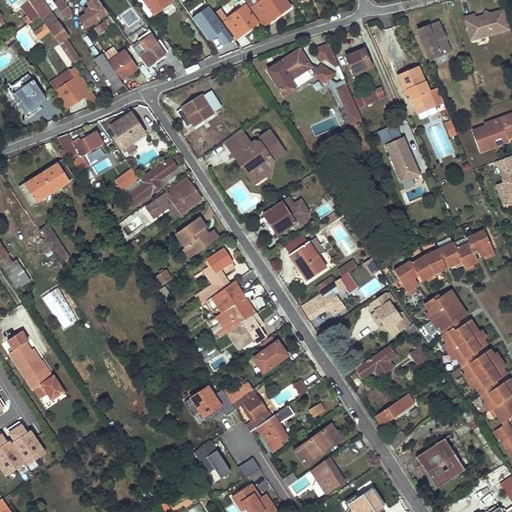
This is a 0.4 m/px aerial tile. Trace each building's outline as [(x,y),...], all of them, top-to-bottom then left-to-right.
[(40,17),(43,22),(52,16),(41,0),(36,0),(31,4),(40,17)] [(64,14),(69,10),(65,4),(66,3),(63,0),(58,0),(55,3),(64,14)] [(78,19),(85,28),(108,13),(98,0),(92,0),(87,4),(90,7),(84,11),(87,14),(78,19)] [(142,0),(143,1),(139,4),(149,18),(171,3),(168,0),(142,0)] [(234,41),(258,23),(245,6),(247,5),(243,0),(241,0),(238,2),(242,8),(227,20),(220,10),(214,14),(234,41)] [(263,27),(290,7),(284,0),(261,0),(258,3),(255,0),(243,0),(247,5),(263,27)] [(32,22),(40,17),(31,4),(28,1),(21,6),(32,22)] [(73,15),(69,10),(64,14),(67,19),(73,15)] [(509,31),(503,10),(476,18),(475,15),(464,18),(471,42),(509,31)] [(214,48),(221,43),(217,37),(212,28),(202,13),(193,19),(214,48)] [(67,40),(69,39),(52,16),(43,22),(45,25),(50,32),(73,64),(80,59),(67,40)] [(438,22),(417,31),(430,60),(451,52),(438,22)] [(95,28),(99,34),(106,29),(101,23),(95,28)] [(38,40),(50,32),(45,25),(33,33),(38,40)] [(217,37),(221,34),(215,26),(212,28),(217,37)] [(148,67),(164,55),(149,35),(133,48),(139,56),(140,56),(148,67)] [(6,42),(9,46),(17,41),(13,37),(6,42)] [(267,71),(284,97),(295,90),(289,81),(310,67),(299,50),(267,71)] [(364,50),(346,58),(353,73),(370,66),(364,50)] [(137,69),(126,52),(115,59),(114,58),(108,62),(120,80),(137,69)] [(116,90),(123,85),(102,54),(94,60),(116,90)] [(418,67),(398,76),(404,91),(407,90),(415,109),(433,101),(435,107),(443,103),(437,90),(429,93),(418,67)] [(93,106),(99,103),(74,68),(49,83),(67,108),(85,95),(93,106)] [(228,73),(211,80),(214,88),(231,80),(228,73)] [(38,104),(45,99),(28,74),(7,88),(22,110),(36,101),(38,104)] [(361,127),(365,126),(361,117),(360,118),(345,85),(336,89),(352,124),(358,121),(361,127)] [(360,93),(354,96),(359,108),(385,98),(381,87),(361,95),(360,93)] [(213,114),(213,113),(221,107),(211,91),(203,97),(202,96),(177,112),(187,128),(192,125),(193,126),(213,114)] [(25,113),(38,104),(36,101),(22,110),(25,113)] [(415,109),(417,114),(435,107),(433,101),(415,109)] [(131,113),(111,127),(117,136),(113,138),(124,153),(126,151),(128,154),(136,149),(131,143),(145,134),(131,113)] [(473,131),(481,152),(502,144),(501,141),(507,139),(511,136),(511,114),(485,124),(486,127),(473,131)] [(457,134),(451,121),(446,123),(451,136),(457,134)] [(400,185),(420,176),(396,124),(377,133),(400,185)] [(241,130),(224,142),(234,157),(238,154),(245,164),(241,166),(252,181),(260,175),(258,172),(263,167),(272,169),(273,161),(260,142),(254,142),(251,144),(241,130)] [(74,146),(66,135),(57,138),(70,158),(78,153),(81,157),(104,144),(97,132),(74,146)] [(238,154),(234,157),(241,166),(245,164),(238,154)] [(511,156),(497,162),(504,184),(497,186),(505,206),(510,204),(511,204),(511,156)] [(176,168),(170,159),(142,179),(145,183),(126,197),(132,206),(151,192),(152,194),(159,189),(160,189),(160,188),(160,187),(159,180),(176,168)] [(25,183),(19,187),(31,206),(74,179),(62,160),(56,164),(57,165),(26,185),(25,183)] [(252,181),(254,184),(265,177),(270,178),(272,169),(263,167),(258,172),(260,175),(252,181)] [(114,181),(122,192),(139,180),(130,169),(114,181)] [(201,200),(186,178),(166,192),(166,193),(146,208),(153,218),(169,207),(174,204),(181,214),(201,200)] [(123,192),(126,197),(145,183),(142,179),(123,192)] [(264,215),(277,235),(292,226),(295,230),(308,221),(309,213),(301,200),(294,205),(290,198),(264,215)] [(174,204),(169,207),(176,217),(181,214),(174,204)] [(199,218),(176,234),(192,257),(218,238),(212,230),(207,234),(204,229),(205,227),(199,218)] [(51,250),(60,262),(69,256),(48,225),(39,231),(43,237),(51,250)] [(410,262),(394,271),(407,292),(415,287),(419,285),(414,278),(412,274),(416,272),(418,276),(422,282),(426,280),(434,275),(441,271),(446,269),(441,258),(444,257),(449,268),(454,266),(461,263),(463,266),(464,268),(473,264),(478,262),(475,255),(473,251),(477,250),(479,253),(481,258),(485,256),(494,252),(484,231),(466,238),(469,243),(456,249),(453,243),(425,256),(412,264),(410,262)] [(41,246),(46,254),(51,250),(43,237),(40,239),(43,245),(41,246)] [(315,238),(309,242),(318,256),(324,252),(315,238)] [(466,238),(453,243),(456,249),(469,243),(466,238)] [(308,242),(291,253),(303,271),(301,272),(308,282),(326,269),(318,256),(309,242),(308,242)] [(0,243),(0,264),(20,295),(25,292),(22,287),(30,281),(16,261),(13,263),(0,243)] [(223,249),(208,260),(211,266),(202,272),(203,274),(205,273),(214,286),(226,278),(220,270),(232,262),(223,249)] [(289,255),(301,272),(303,271),(291,253),(289,255)] [(353,262),(339,270),(343,275),(356,267),(353,262)] [(167,270),(152,280),(157,289),(172,279),(167,270)] [(345,288),(349,293),(356,288),(347,274),(339,279),(345,287),(345,288)] [(317,287),(320,292),(335,282),(332,277),(317,287)] [(230,284),(226,278),(214,286),(218,293),(230,284)] [(335,282),(320,292),(322,294),(303,306),(310,319),(329,307),(334,314),(344,308),(335,295),(345,288),(345,287),(339,279),(335,282)] [(242,321),(243,323),(256,315),(234,282),(230,284),(218,293),(209,300),(225,323),(228,321),(232,327),(242,321)] [(163,287),(159,291),(165,300),(170,296),(163,287)] [(203,294),(208,300),(209,300),(218,293),(214,287),(203,294)] [(407,292),(409,295),(417,290),(415,287),(407,292)] [(506,420),(511,416),(511,397),(511,396),(511,395),(511,383),(509,379),(501,384),(489,393),(486,388),(499,380),(506,375),(503,370),(498,362),(493,355),(489,349),(482,355),(469,363),(467,359),(479,351),(487,346),(484,340),(478,333),(470,320),(462,325),(454,331),(451,327),(459,321),(467,316),(450,290),(434,301),(432,299),(424,305),(429,312),(434,320),(439,328),(443,334),(441,336),(446,343),(451,351),(456,359),(466,373),(471,380),(475,388),(485,402),(490,410),(493,409),(502,423),(506,420)] [(386,294),(370,304),(376,313),(388,330),(392,336),(407,326),(406,325),(409,322),(403,313),(400,315),(391,303),(394,301),(389,293),(387,295),(386,294)] [(429,312),(426,314),(431,322),(434,320),(429,312)] [(372,315),(383,332),(388,330),(376,313),(372,315)] [(261,323),(256,315),(243,323),(236,328),(246,344),(247,345),(254,340),(256,343),(265,337),(259,328),(257,325),(261,323)] [(434,320),(431,322),(436,330),(439,328),(434,320)] [(313,327),(317,334),(328,327),(323,321),(313,327)] [(462,325),(459,321),(451,327),(454,331),(462,325)] [(408,332),(416,327),(414,324),(406,329),(408,332)] [(411,338),(419,332),(416,327),(408,332),(411,338)] [(146,332),(160,353),(166,349),(152,328),(146,332)] [(236,328),(229,332),(239,349),(246,344),(236,328)] [(14,350),(26,343),(28,341),(22,331),(7,341),(14,350)] [(482,331),(478,333),(484,340),(487,338),(482,331)] [(265,349),(273,343),(270,338),(261,343),(265,349)] [(14,350),(9,353),(33,390),(34,389),(41,384),(49,379),(39,363),(41,362),(33,349),(31,350),(26,343),(14,350)] [(198,353),(205,363),(220,354),(213,343),(198,353)] [(275,343),(253,359),(263,373),(288,356),(283,348),(281,350),(275,343)] [(446,343),(443,345),(448,353),(451,351),(446,343)] [(375,370),(379,376),(393,368),(388,361),(395,356),(389,347),(356,369),(362,378),(375,370)] [(420,347),(410,354),(421,371),(432,365),(420,347)] [(225,350),(209,364),(216,372),(232,358),(225,350)] [(451,351),(448,353),(453,361),(456,359),(451,351)] [(467,359),(469,363),(482,355),(479,351),(467,359)] [(493,355),(498,362),(501,360),(496,353),(493,355)] [(501,360),(498,362),(503,370),(506,368),(501,360)] [(436,374),(444,369),(441,364),(433,369),(436,374)] [(439,378),(446,372),(444,369),(436,374),(439,378)] [(462,375),(468,382),(471,380),(466,373),(462,375)] [(49,379),(41,384),(46,393),(51,400),(63,392),(53,376),(49,379)] [(486,388),(489,393),(501,384),(499,380),(486,388)] [(300,381),(294,385),(302,396),(308,391),(300,381)] [(232,404),(252,390),(248,383),(233,393),(232,394),(230,391),(225,394),(232,404)] [(41,384),(34,389),(39,397),(46,393),(41,384)] [(210,387),(184,404),(193,416),(199,412),(206,423),(223,411),(226,416),(236,410),(232,404),(225,394),(223,390),(215,395),(210,387)] [(246,425),(250,432),(271,417),(252,390),(232,404),(236,410),(242,406),(252,421),(246,425)] [(414,403),(409,395),(376,417),(382,426),(414,403)] [(487,412),(490,410),(485,402),(482,404),(487,412)] [(309,410),(313,418),(326,410),(321,403),(309,410)] [(294,415),(289,406),(271,417),(250,432),(254,437),(258,435),(269,452),(265,455),(269,460),(273,457),(270,452),(272,451),(281,445),(289,441),(287,438),(288,437),(279,424),(294,415)] [(450,411),(446,406),(422,424),(406,438),(395,450),(394,450),(398,456),(408,449),(407,448),(427,433),(441,423),(452,415),(453,416),(458,413),(455,408),(450,411)] [(0,469),(7,479),(44,455),(22,420),(3,432),(2,430),(0,431),(0,469)] [(504,425),(494,432),(511,458),(511,429),(507,423),(504,425)] [(294,451),(305,466),(340,441),(335,434),(337,433),(331,425),(294,451)] [(395,450),(406,438),(401,431),(390,443),(395,450)] [(446,439),(465,470),(476,464),(456,433),(446,439)] [(347,447),(353,455),(365,447),(359,439),(347,447)] [(417,457),(436,489),(465,470),(446,439),(417,457)] [(210,441),(194,452),(208,473),(214,469),(220,478),(230,472),(210,441)] [(253,458),(238,468),(244,478),(259,469),(253,458)] [(326,493),(344,481),(330,459),(312,471),(326,493)] [(493,487),(511,474),(511,473),(505,464),(486,477),(493,487)] [(287,488),(298,480),(293,473),(282,481),(287,488)] [(511,476),(500,485),(511,502),(511,476)] [(251,484),(231,497),(241,511),(246,509),(247,511),(276,511),(265,494),(257,500),(253,494),(256,492),(251,484)] [(347,511),(378,511),(383,509),(370,489),(351,502),(354,506),(351,508),(349,509),(347,511)] [(159,507),(162,511),(171,511),(166,502),(158,506),(159,507)]
